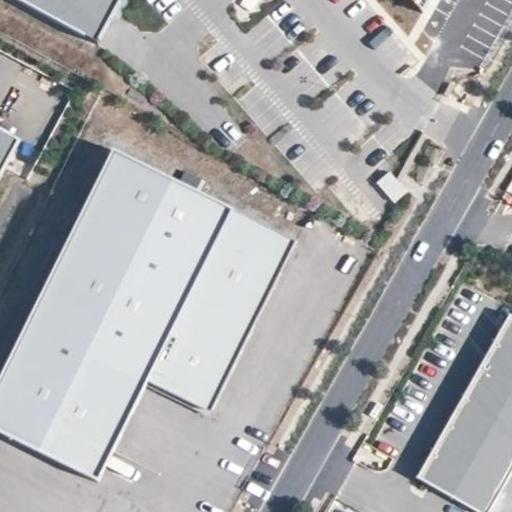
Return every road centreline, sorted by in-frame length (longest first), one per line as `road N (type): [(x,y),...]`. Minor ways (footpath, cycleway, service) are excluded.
road 1 (residential): [(277,511),(511,104)]
road 2 (unknown): [(216,0),(194,77),(226,150)]
